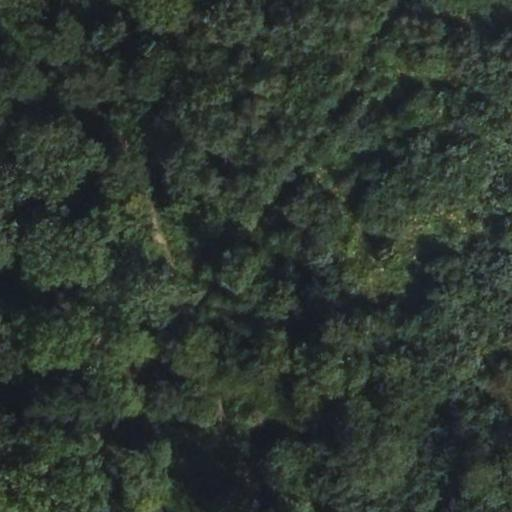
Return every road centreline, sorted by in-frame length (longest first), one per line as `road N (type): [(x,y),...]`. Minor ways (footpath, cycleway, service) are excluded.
road 1 (track): [(59,511),(413,0)]
road 2 (track): [(266,511),(74,0)]
